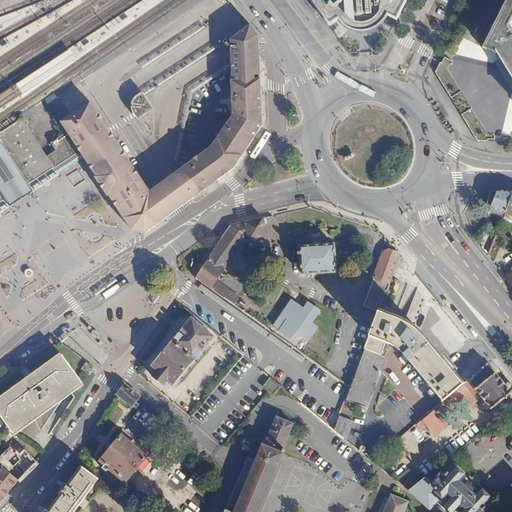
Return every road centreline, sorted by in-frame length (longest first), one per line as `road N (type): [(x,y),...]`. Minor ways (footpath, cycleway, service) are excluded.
road 1 (residential): [(162,256),(176,279),(174,292),(11,511)]
road 2 (tertiary): [(0,359),(162,256)]
road 3 (tertiary): [(162,256),(231,208),(332,183)]
road 4 (residential): [(415,240),(511,374)]
road 5 (primary): [(250,0),(295,63),(318,116)]
road 6 (primary): [(486,301),(420,184)]
road 7 (primary): [(359,86),(333,71),(277,0)]
